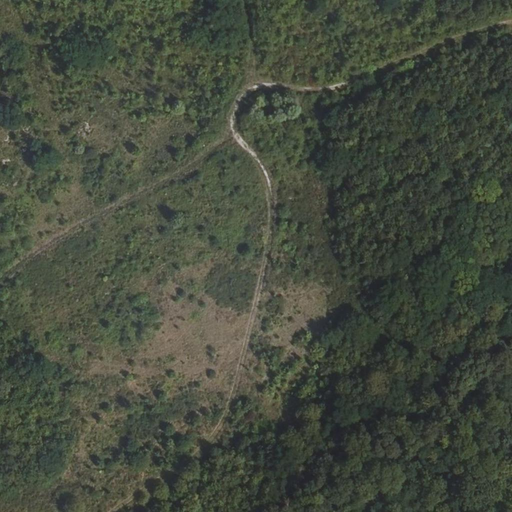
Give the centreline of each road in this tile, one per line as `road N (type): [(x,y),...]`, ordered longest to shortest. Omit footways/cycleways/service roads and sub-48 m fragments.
road 1 (track): [(126,511),(185,473),(234,407),(274,218),(272,185),(229,133)]
road 2 (track): [(250,0),(257,37),(229,133),(199,164),(36,250),(0,280)]
road 3 (track): [(245,86),(337,90),(511,24)]
